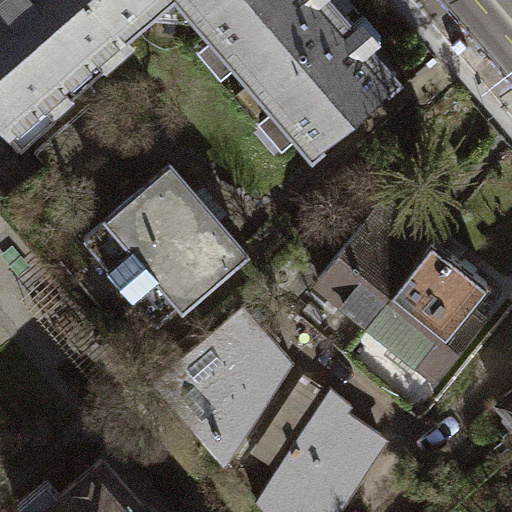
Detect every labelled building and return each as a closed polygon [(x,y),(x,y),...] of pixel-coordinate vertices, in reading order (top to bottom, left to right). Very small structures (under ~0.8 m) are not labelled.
[(0,0),(0,112),(20,136),(53,108),(48,104),(128,34),(124,29),(98,0),(0,0)] [(98,0),(124,29),(155,1),(193,2),(199,11),(210,0),(98,0)] [(210,0),(199,11),(316,142),(395,72),(366,40),(378,29),(362,12),(352,20),(334,0),(210,0)] [(155,320),(245,245),(215,210),(199,190),(171,156),(81,231),(155,320)] [(315,275),(369,317),(431,238),(396,211),(377,196),(315,275)] [(460,260),(431,238),(369,317),(435,370),(480,312),(470,304),(488,282),(460,260)] [(153,377),(221,464),(294,359),(246,301),(153,377)] [(257,495),(271,511),(329,511),(385,427),(327,384),(257,495)] [(511,385),(500,396),(511,408),(511,385)] [(30,511),(148,511),(99,454),(30,511)]
